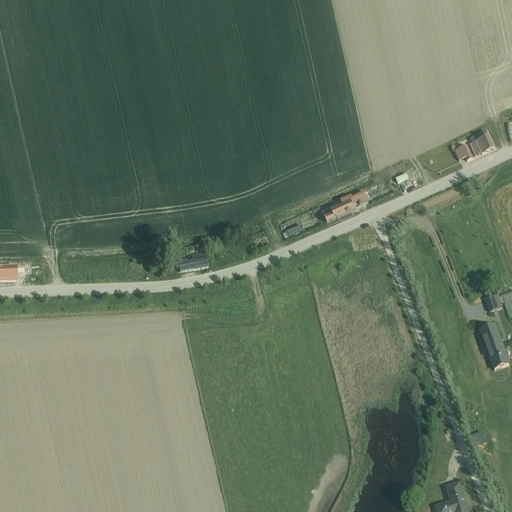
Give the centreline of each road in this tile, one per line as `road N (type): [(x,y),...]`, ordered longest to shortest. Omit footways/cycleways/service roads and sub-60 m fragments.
road 1 (unclassified): [(511,152),(236,273),(142,289),(0,294)]
road 2 (unknown): [(487,511),(380,226)]
road 3 (unknown): [(380,226),(412,216),(426,222),(477,337)]
